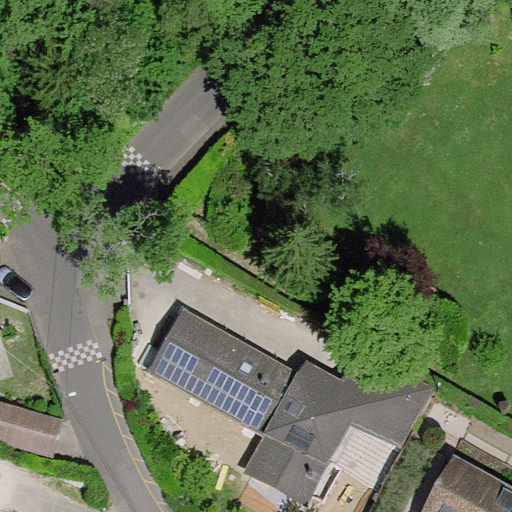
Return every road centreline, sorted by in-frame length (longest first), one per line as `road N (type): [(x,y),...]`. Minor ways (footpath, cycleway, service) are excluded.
road 1 (residential): [(303,0),(66,243)]
road 2 (residential): [(66,243),(61,310),(90,399),(146,511)]
